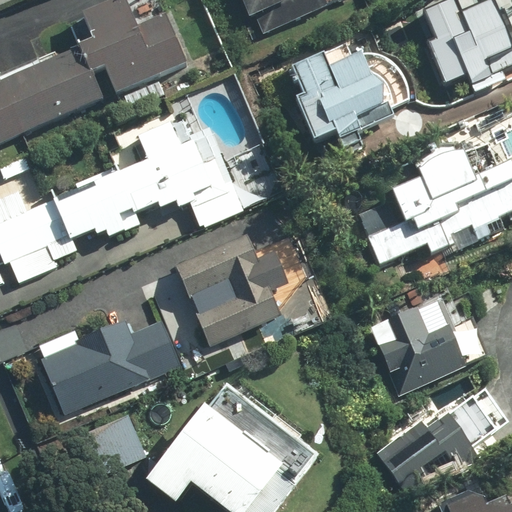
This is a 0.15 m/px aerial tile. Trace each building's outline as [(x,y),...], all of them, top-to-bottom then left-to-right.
[(138,30),(124,0),(123,0),(84,17),(94,42),(0,82),(0,145),(105,99),(94,74),(107,69),(119,96),(187,66),(166,18),(138,30)] [(242,0),(251,20),(256,18),(264,36),(350,0),(242,0)] [(447,87),(468,78),(475,95),(507,82),(497,58),(511,51),(511,46),(496,6),(466,19),(457,0),(456,0),(425,13),(438,44),(430,47),(447,87)] [(342,142),(392,119),(363,57),(329,72),(323,58),(294,71),(306,97),(297,101),(316,143),(338,133),(342,142)] [(246,213),(212,133),(179,146),(170,126),(139,139),(149,163),(28,214),(20,194),(0,202),(0,252),(6,267),(10,265),(19,287),(58,270),(55,263),(78,253),(74,242),(95,233),(97,238),(107,234),(109,240),(140,227),(136,217),(161,207),(163,211),(178,205),(180,209),(191,205),(202,232),(246,213)] [(424,180),(394,192),(407,225),(371,239),(382,267),(430,248),(434,256),(458,247),(455,239),(511,216),(511,166),(474,181),(464,155),(421,172),(424,180)] [(287,287),(275,256),(257,263),(247,241),(177,268),(210,349),(280,322),(269,294),(287,287)] [(441,303),(371,331),(398,398),(468,370),(441,303)] [(77,338),(80,345),(41,360),(65,418),(183,370),(164,323),(133,336),(129,326),(124,328),(121,320),(77,338)] [(250,511),(283,470),(205,409),(146,485),(175,507),(190,487),(222,511),(250,511)] [(129,416),(79,435),(96,482),(147,462),(129,416)] [(445,420),(428,432),(423,426),(380,457),(409,497),(450,467),(456,475),(475,461),(445,420)] [(511,511),(511,510),(507,511),(495,511),(493,506),(479,511),(471,493),(439,506),(441,511),(511,511)]
